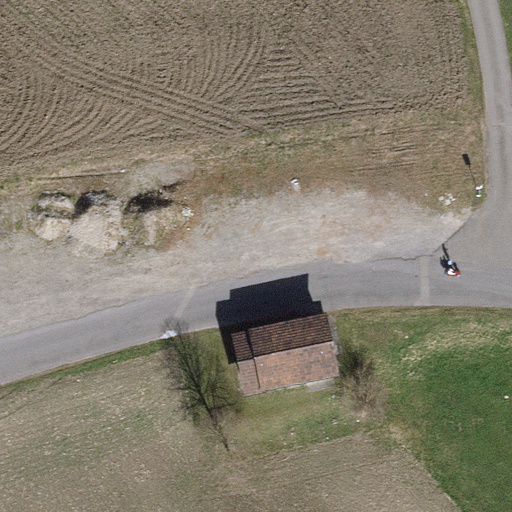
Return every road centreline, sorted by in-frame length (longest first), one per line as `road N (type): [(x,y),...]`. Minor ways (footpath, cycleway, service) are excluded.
road 1 (residential): [(509,290),(379,286),(245,300),(0,361)]
road 2 (residential): [(509,290),(493,65),(475,0)]
